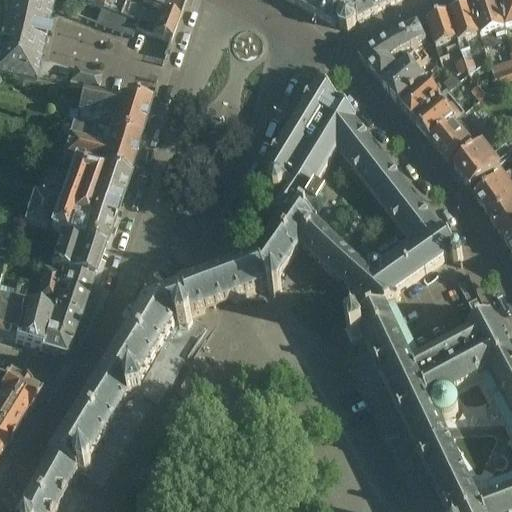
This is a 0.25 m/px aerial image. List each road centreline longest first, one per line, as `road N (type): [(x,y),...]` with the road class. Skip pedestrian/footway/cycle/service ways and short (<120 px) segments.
road 1 (residential): [(156,227),(178,227),(229,178),(295,33)]
road 2 (residential): [(335,58),(484,259)]
road 3 (residential): [(218,0),(160,184),(156,227)]
road 4 (residential): [(75,383),(156,227)]
road 5 (residential): [(0,498),(75,383)]
road 6 (residential): [(335,58),(453,0)]
